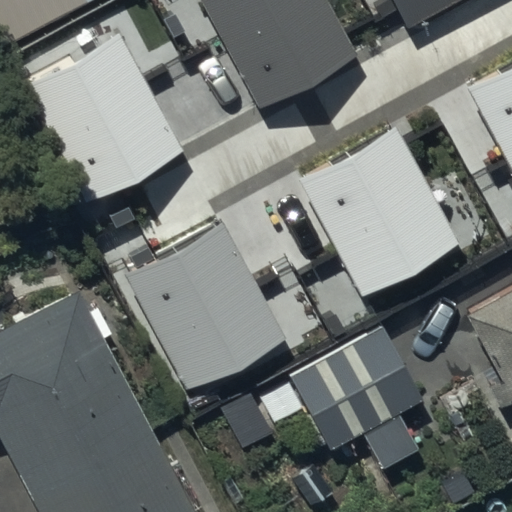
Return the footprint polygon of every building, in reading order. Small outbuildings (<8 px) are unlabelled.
[(0,0),(0,33),(3,38),(74,0),(0,0)] [(357,55),(327,0),(202,0),(260,106),(357,55)] [(380,0),(396,29),(451,0),(380,0)] [(181,150),(117,32),(20,85),(83,203),(181,150)] [(511,65),(470,88),(511,168),(511,65)] [(458,244),(395,127),(299,179),(362,296),(458,244)] [(283,338),(220,222),(123,274),(186,390),(283,338)] [(83,277),(0,319),(0,432),(41,511),(195,511),(102,334),(110,329),(83,277)] [(511,280),(462,307),(499,374),(486,381),(499,405),(511,398),(511,280)] [(384,326),(292,375),(332,450),(424,402),(384,326)] [(275,433),(255,393),(225,408),(246,448),(275,433)]
